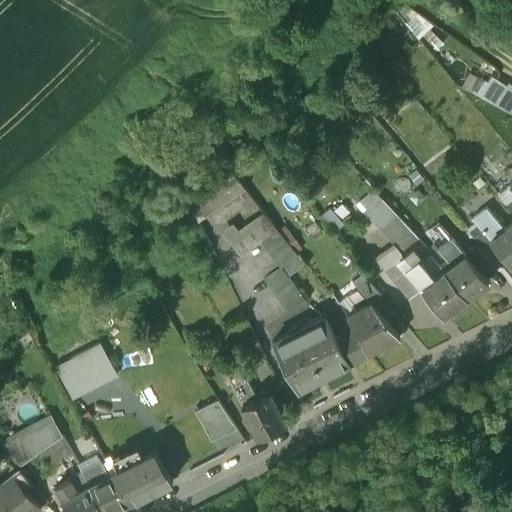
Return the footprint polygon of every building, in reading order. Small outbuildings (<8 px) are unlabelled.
[(471,76),(463,89),(511,115),(511,87),(508,84),(506,88),(491,78),(487,84),(471,76)] [(229,173),(187,202),(198,224),(244,191),(229,173)] [(380,202),(362,217),(392,251),(403,265),(423,251),(380,202)] [(502,240),(481,213),(471,220),(492,248),(502,240)] [(232,229),(223,236),(242,263),(264,248),(280,237),(265,218),(238,237),(232,229)] [(440,230),(424,242),(437,260),(454,247),(440,230)] [(511,231),(502,240),(492,248),(510,272),(511,270),(511,231)] [(280,237),(264,248),(277,267),(295,254),(280,237)] [(454,247),(437,260),(450,276),(466,263),(454,247)] [(392,251),(373,266),(406,309),(421,297),(415,288),(403,294),(388,275),(403,265),(392,251)] [(423,251),(388,275),(403,294),(415,288),(407,278),(420,269),(430,260),(423,251)] [(295,254),(277,267),(288,282),(307,269),(295,254)] [(475,256),(466,263),(475,275),(483,269),(475,256)] [(475,275),(466,263),(450,276),(445,279),(466,307),(487,291),(475,275)] [(420,269),(407,278),(415,288),(421,297),(434,287),(420,269)] [(304,307),(280,275),(265,285),(290,319),(304,307)] [(466,307),(445,279),(434,287),(421,297),(443,325),(466,307)] [(381,304),(363,280),(353,288),(370,311),(371,310),(372,311),(381,304)] [(372,311),(371,310),(370,311),(347,322),(354,335),(368,363),(398,347),(372,311)] [(321,327),(271,351),(296,399),(345,375),(321,327)] [(354,335),(336,344),(350,372),(368,363),(354,335)] [(254,341),(240,348),(250,369),(265,362),(254,341)] [(76,371),(62,379),(74,400),(117,377),(100,345),(70,361),(76,371)] [(242,379),(228,386),(242,414),(254,408),(252,404),(254,403),(242,379)] [(254,403),(252,404),(254,408),(242,414),(257,447),(286,433),(268,396),(254,403)] [(196,409),(214,462),(240,453),(222,400),(196,409)] [(61,440),(35,459),(45,478),(72,461),(61,440)] [(152,458),(114,478),(115,481),(131,511),(157,497),(149,480),(160,474),(152,458)] [(43,511),(47,509),(21,476),(1,492),(2,493),(0,494),(0,511),(43,511)] [(115,481),(89,494),(98,511),(128,511),(131,511),(115,481)] [(88,492),(77,498),(68,483),(63,486),(65,489),(55,495),(63,510),(58,511),(98,511),(89,494),(88,492)]
